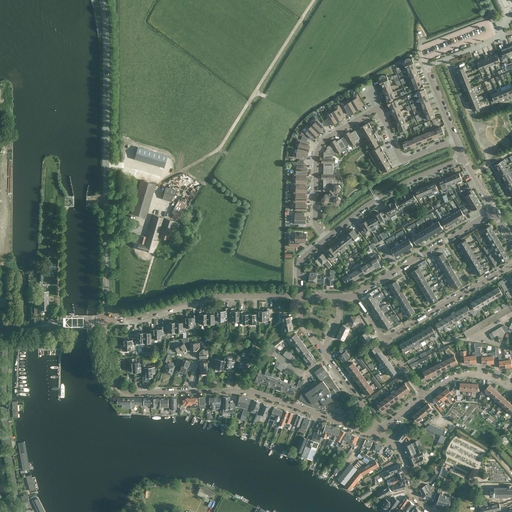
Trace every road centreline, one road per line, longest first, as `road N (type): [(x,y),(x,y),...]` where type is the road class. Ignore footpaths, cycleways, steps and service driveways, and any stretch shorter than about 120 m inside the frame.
road 1 (residential): [(378,429),(245,390),(122,390),(106,357),(103,320)]
road 2 (tertiary): [(103,320),(102,0)]
road 3 (residential): [(326,238),(315,223),(315,158),(323,140),(377,107),(402,158),(455,139)]
road 4 (residential): [(103,320),(210,295),(299,295)]
road 5 (unclassified): [(15,511),(5,330)]
road 6 (residential): [(353,294),(493,211)]
road 7 (residential): [(326,238),(406,181),(463,158)]
road 8 (track): [(313,0),(255,91),(301,110)]
road 9 (track): [(218,149),(161,181),(137,233),(106,233)]
road 10 (residential): [(383,341),(511,265)]
